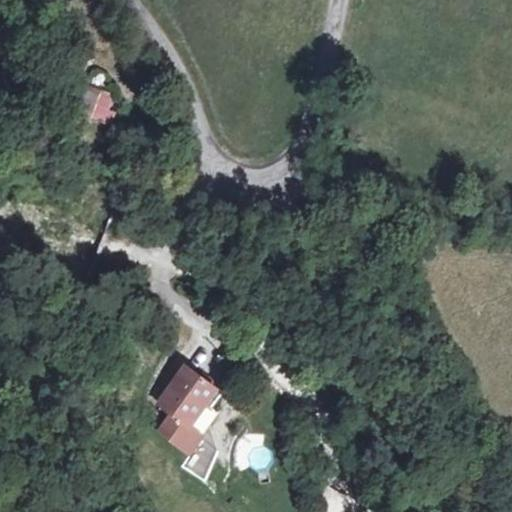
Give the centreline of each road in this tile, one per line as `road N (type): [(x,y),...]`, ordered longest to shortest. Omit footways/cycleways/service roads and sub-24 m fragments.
road 1 (unclassified): [(344,0),(322,116),(287,179),(268,184),(218,170),(201,150),(174,59),(134,0)]
road 2 (track): [(255,183),(237,259),(262,366),(299,425),(330,511)]
road 3 (track): [(0,150),(181,185),(218,170)]
